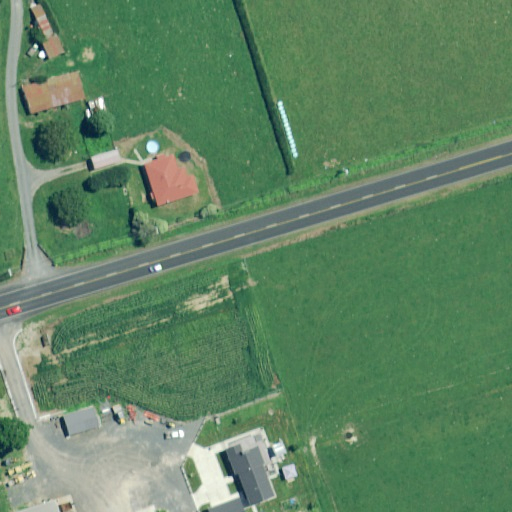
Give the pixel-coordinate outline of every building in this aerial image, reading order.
[(30,8),(42,39),(39,41),(47,59),(63,53),(54,34),(52,35),(40,4),(30,8)] [(83,99),(76,72),(22,88),(29,114),(83,99)] [(120,161),(117,150),(89,159),(93,170),(120,161)] [(173,162),(171,154),(142,163),(155,206),(196,194),(190,177),(184,179),(178,160),(173,162)] [(94,366),(87,340),(69,346),(74,361),(57,366),(61,377),(48,381),(52,395),(62,392),(67,408),(91,400),(88,390),(97,387),(96,383),(108,379),(103,363),(94,366)] [(140,414),(131,386),(119,390),(128,418),(140,414)] [(99,427),(93,407),(62,416),(68,436),(99,427)] [(37,457),(35,450),(18,456),(20,463),(37,457)] [(21,489),(16,474),(3,478),(12,506),(32,500),(28,487),(21,489)] [(56,511),(54,501),(20,511),(56,511)]
